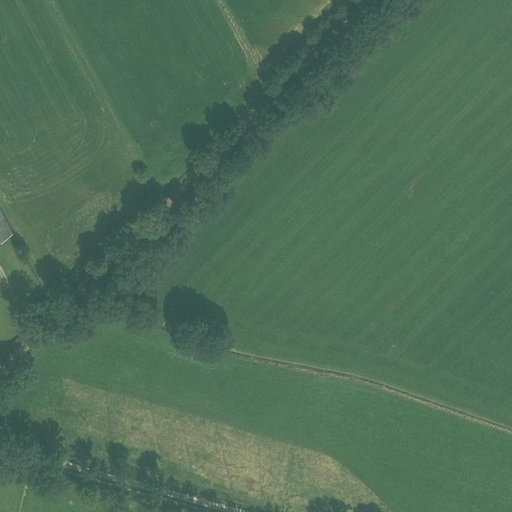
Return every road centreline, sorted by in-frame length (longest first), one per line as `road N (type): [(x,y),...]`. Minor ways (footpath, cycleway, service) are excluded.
road 1 (unclassified): [(0,374),(369,0)]
road 2 (track): [(241,511),(0,448)]
